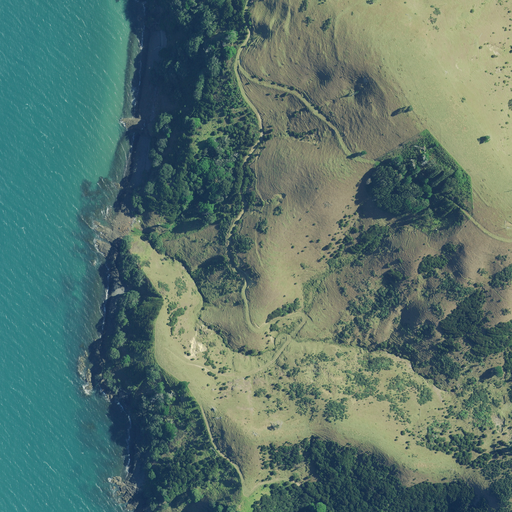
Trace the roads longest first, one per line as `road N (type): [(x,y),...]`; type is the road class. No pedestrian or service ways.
road 1 (track): [(239,55),(237,73),(263,133),(244,172),(235,266),(252,326),(306,312),(310,321),(256,369),(222,372),(175,361),(195,414),(222,449),(260,476),(296,479),(322,498),(321,511)]
road 2 (track): [(511,237),(487,237),(421,172),(361,154),(327,126),(305,92),(261,79),(239,55)]
